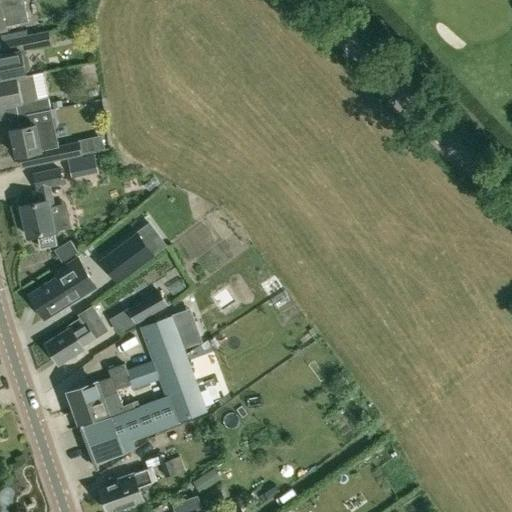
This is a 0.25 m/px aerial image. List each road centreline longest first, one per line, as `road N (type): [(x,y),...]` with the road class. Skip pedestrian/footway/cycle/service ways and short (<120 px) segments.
road 1 (unclassified): [(511,200),(309,0)]
road 2 (secondary): [(65,511),(0,316)]
